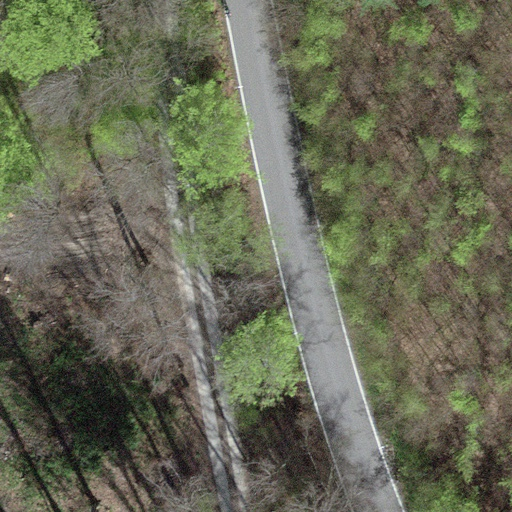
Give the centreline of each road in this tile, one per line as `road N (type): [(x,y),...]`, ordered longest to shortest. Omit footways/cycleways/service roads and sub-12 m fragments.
road 1 (tertiary): [(246,0),(301,263),(379,511)]
road 2 (track): [(159,0),(238,511)]
